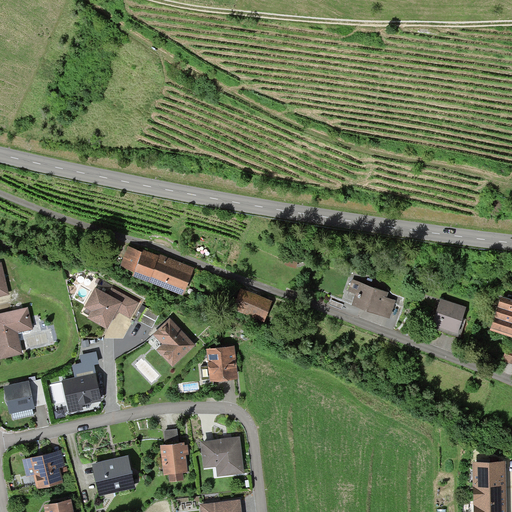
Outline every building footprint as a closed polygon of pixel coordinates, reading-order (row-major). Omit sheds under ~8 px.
[(130,245),(123,263),(182,286),(189,268),(130,245)] [(286,256),(284,263),(294,265),(296,259),(286,256)] [(386,292),(352,280),(348,289),(359,293),(355,302),(390,314),(395,301),(384,297),(386,292)] [(108,294),(95,287),(82,311),(106,324),(115,308),(130,316),(137,303),(111,289),(108,294)] [(243,289),(236,306),(264,317),(271,299),(243,289)] [(511,301),(501,298),(491,328),(511,334),(511,301)] [(441,299),(434,321),(458,329),(465,307),(441,299)] [(25,308),(0,314),(0,355),(20,351),(15,329),(29,326),(25,308)] [(146,308),(138,321),(149,327),(157,314),(146,308)] [(192,344),(169,318),(154,332),(164,342),(158,348),(171,362),(192,344)] [(208,348),(211,376),(235,373),(232,345),(208,348)] [(511,352),(505,351),(502,359),(511,362),(511,352)] [(94,373),(64,380),(71,408),(80,406),(79,401),(99,396),(94,373)] [(27,381),(5,386),(10,410),(32,405),(27,383),(27,381)] [(27,383),(32,405),(44,403),(39,381),(27,383)] [(166,430),(167,445),(178,444),(176,429),(166,430)] [(239,437),(202,442),(205,466),(217,465),(218,474),(243,471),(239,437)] [(162,445),(165,472),(171,472),(171,477),(181,476),(181,470),(185,470),(182,443),(178,444),(167,445),(162,445)] [(58,451),(23,460),(27,473),(36,471),(39,484),(59,479),(56,466),(61,465),(58,451)] [(126,455),(94,462),(101,492),(133,486),(126,455)] [(475,463),(477,511),(504,511),(503,462),(475,463)] [(45,503),(46,511),(71,511),(69,499),(45,503)] [(239,511),(238,499),(200,504),(200,511),(239,511)]
